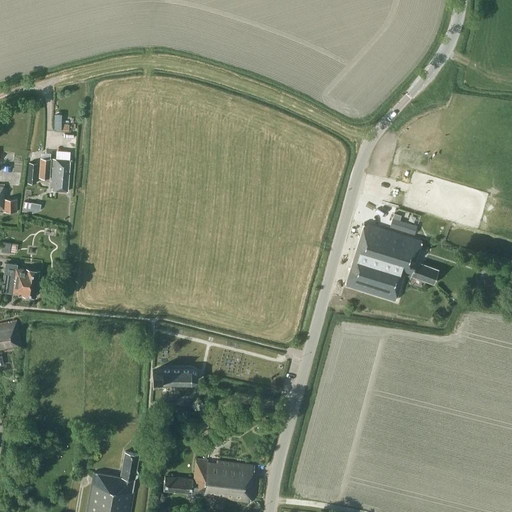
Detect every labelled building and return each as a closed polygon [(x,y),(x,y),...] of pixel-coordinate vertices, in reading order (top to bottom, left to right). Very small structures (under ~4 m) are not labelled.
[(51,158),(40,157),(39,177),(49,178),(51,158)] [(58,159),(52,158),(50,189),(55,190),(68,191),(70,159),(58,158),(58,159)] [(38,162),(29,162),(27,182),(36,183),(38,162)] [(0,209),(4,209),(4,211),(16,211),(16,199),(3,199),(4,185),(0,184),(0,209)] [(23,210),(38,212),(39,202),(25,200),(23,210)] [(385,216),(382,224),(406,231),(408,223),(385,216)] [(422,240),(364,222),(345,284),(396,300),(404,273),(434,282),(439,268),(415,261),(422,240)] [(15,254),(16,243),(2,242),(1,253),(15,254)] [(36,296),(39,270),(26,268),(26,269),(16,267),(17,264),(6,262),(2,290),(12,292),(22,294),(36,296)] [(0,365),(3,365),(1,355),(0,354),(0,347),(21,344),(16,319),(11,321),(11,322),(9,322),(0,323),(0,365)] [(152,370),(152,380),(161,380),(161,382),(191,382),(197,379),(197,372),(191,369),(161,369),(161,370),(152,370)] [(191,409),(192,401),(183,400),(182,408),(191,409)] [(262,428),(269,423),(264,416),(257,421),(262,428)] [(132,491),(135,478),(135,477),(137,476),(138,471),(136,469),(139,454),(125,451),(120,476),(93,471),(86,511),(129,511),(133,491),(132,491)] [(196,458),(194,478),(198,479),(196,493),(196,496),(250,503),(255,465),(196,458)] [(191,492),(196,493),(198,479),(194,478),(165,476),(163,490),(191,492)]
